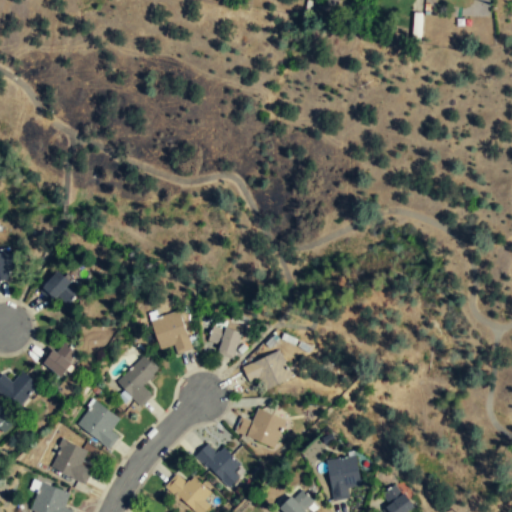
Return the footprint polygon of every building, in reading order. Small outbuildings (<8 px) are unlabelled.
[(7,252),(0,253),(0,281),(11,279),(7,252)] [(74,274),(46,274),(46,300),(74,300),(74,274)] [(158,350),(172,346),(174,354),(190,349),(180,312),(150,321),(158,350)] [(233,356),(241,333),(214,324),(206,347),(233,356)] [(50,377),(77,368),(70,344),(42,353),(50,377)] [(249,385),(259,381),(263,391),(290,380),(278,352),(241,367),(249,385)] [(115,383),(138,406),(150,393),(142,385),(158,369),(142,355),(115,383)] [(39,385),(22,371),(12,383),(1,375),(0,376),(0,395),(18,410),(39,385)] [(118,418),(94,400),(76,425),(108,449),(119,434),(111,428),(118,418)] [(0,430),(3,433),(13,423),(0,410),(0,430)] [(252,421),(240,417),(234,434),(274,449),(284,421),(257,410),(252,421)] [(87,450),(60,439),(49,469),(85,483),(91,466),(82,463),(87,450)] [(195,457),(223,487),(243,469),(223,448),(216,455),(207,445),(195,457)] [(332,501),(348,499),(347,489),(360,487),(356,458),(326,462),(332,501)] [(210,493),(192,477),(186,484),(176,475),(164,487),(191,511),(205,511),(210,507),(203,501),(210,493)] [(71,511),(72,509),(65,507),(70,492),(39,482),(29,511),(71,511)] [(382,511),(408,511),(414,506),(394,486),(382,498),(389,505),(382,511)] [(315,511),(318,510),(303,490),(278,508),(280,511),(315,511)]
